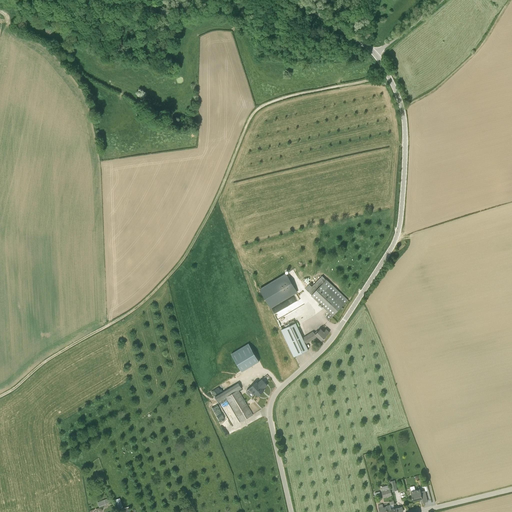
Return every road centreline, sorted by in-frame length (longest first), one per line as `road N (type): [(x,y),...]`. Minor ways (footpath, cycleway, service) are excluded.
road 1 (track): [(386,73),(257,108),(208,215),(164,280),(0,396)]
road 2 (unclassified): [(290,511),(270,403),(331,339),(398,229),(403,114),(375,53)]
